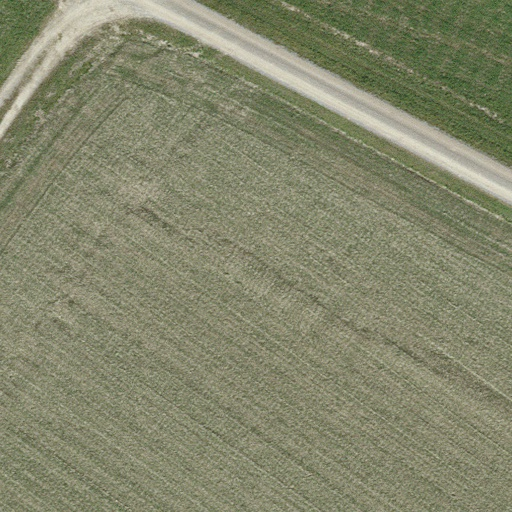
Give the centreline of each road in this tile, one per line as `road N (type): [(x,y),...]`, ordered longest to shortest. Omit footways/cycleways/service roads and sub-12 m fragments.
road 1 (track): [(150,0),(511,194)]
road 2 (track): [(0,130),(89,0)]
